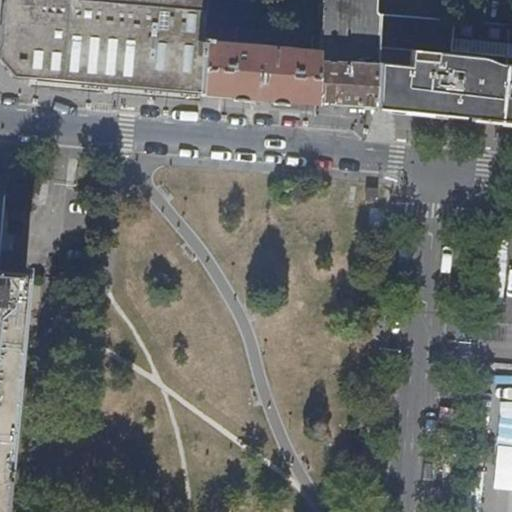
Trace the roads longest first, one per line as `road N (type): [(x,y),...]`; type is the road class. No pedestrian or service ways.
road 1 (residential): [(0,118),(436,162)]
road 2 (residential): [(407,511),(436,162)]
